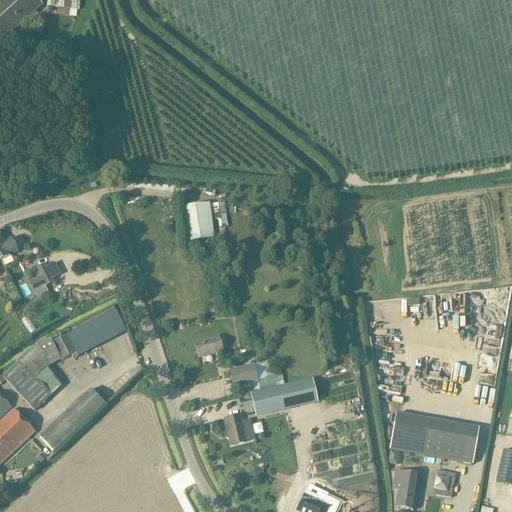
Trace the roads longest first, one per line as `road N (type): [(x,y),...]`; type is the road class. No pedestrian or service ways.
road 1 (track): [(511,260),(501,193),(492,189),(355,208),(347,219),(358,285),(368,296),(506,285)]
road 2 (track): [(141,0),(347,184),(511,169)]
road 3 (tertiary): [(227,511),(202,485),(184,444),(104,228),(61,204),(0,221)]
road 4 (unknown): [(151,350),(104,371),(35,425)]
road 5 (unknown): [(477,405),(461,361),(443,352),(418,361),(413,387),(427,399)]
